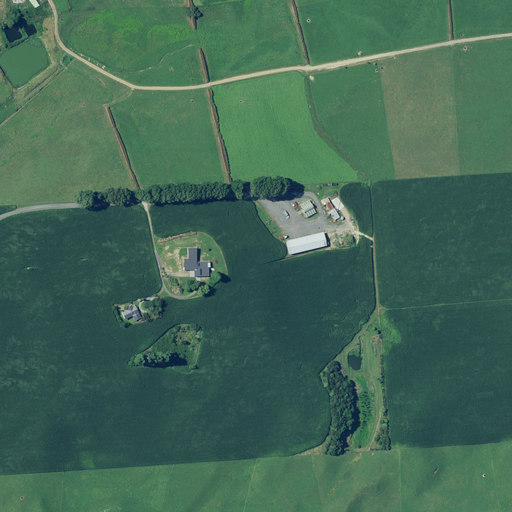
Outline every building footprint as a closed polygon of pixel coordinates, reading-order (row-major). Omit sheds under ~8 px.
[(333,208),(326,197),(321,200),(323,205),(324,204),(328,210),(333,208)] [(312,207),(308,200),(299,205),(303,212),(312,207)] [(315,212),(313,208),(304,213),(306,217),(315,212)] [(336,212),(334,208),(326,212),(328,214),(330,213),(334,220),(339,217),(336,211),(336,212)] [(325,245),(322,232),(286,241),(289,254),(325,245)] [(195,262),(195,248),(187,248),(187,259),(183,259),(183,270),(193,270),(193,276),(208,276),(208,267),(209,267),(209,261),(195,262)] [(141,318),(134,304),(126,307),(127,310),(121,313),(124,319),(131,316),(134,321),(141,318)]
